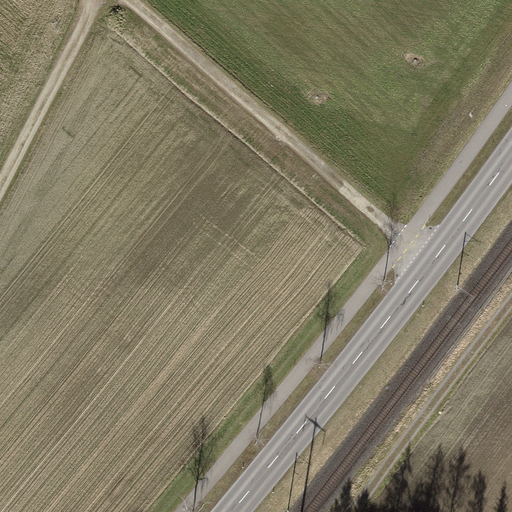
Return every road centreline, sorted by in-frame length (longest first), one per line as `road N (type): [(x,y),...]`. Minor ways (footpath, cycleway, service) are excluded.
road 1 (secondary): [(511,155),(436,261),(229,511)]
road 2 (track): [(129,0),(436,261)]
road 3 (track): [(364,511),(511,320)]
road 4 (track): [(0,200),(104,0)]
